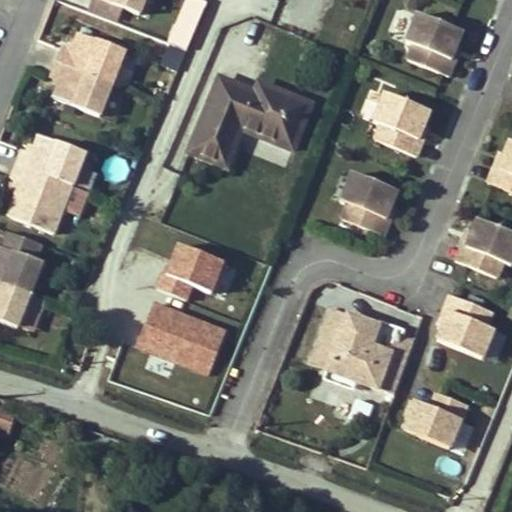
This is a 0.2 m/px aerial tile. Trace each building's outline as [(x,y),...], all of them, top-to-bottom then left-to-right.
[(98,0),(139,16),(145,0),(98,0)] [(176,27),(171,43),(188,49),(203,1),(201,0),(153,0),(148,18),(176,27)] [(208,0),(207,5),(225,11),(230,0),(208,0)] [(446,76),(464,34),(416,13),(397,55),(446,76)] [(60,82),(58,87),(53,99),(99,117),(124,52),(79,34),(75,46),(73,51),(67,49),(62,47),(49,78),(55,81),(60,82)] [(200,128),(189,155),(225,170),(241,132),(291,152),(310,106),(274,91),(267,107),(250,101),(253,94),(219,80),(207,111),(212,113),(205,131),(200,128)] [(250,101),(267,107),(274,91),(257,85),(253,94),(250,101)] [(416,156),(430,109),(380,94),(366,141),(416,156)] [(205,131),(212,113),(207,111),(200,128),(205,131)] [(8,217),(54,235),(65,204),(72,188),(84,154),(38,136),(33,147),(31,155),(25,153),(21,151),(10,179),(15,181),(20,183),(18,190),(8,217)] [(511,143),(501,141),(488,187),(511,193),(511,143)] [(31,155),(33,147),(28,145),(25,153),(31,155)] [(334,219),(382,236),(398,190),(350,173),(334,219)] [(20,183),(15,181),(12,188),(18,190),(20,183)] [(72,188),(65,204),(90,215),(97,198),(72,188)] [(501,283),(511,258),(511,234),(471,217),(451,261),(501,283)] [(0,323),(16,330),(42,265),(31,260),(36,247),(5,235),(0,248),(0,247),(0,323)] [(192,287),(210,294),(222,263),(173,244),(155,289),(186,301),(192,287)] [(488,330),(494,313),(448,296),(431,341),(491,364),(502,335),(488,330)] [(132,349),(207,377),(226,328),(150,300),(132,349)] [(396,336),(348,318),(328,372),(376,391),(396,336)] [(399,430),(450,450),(467,407),(439,396),(434,410),(410,401),(399,430)] [(367,424),(370,402),(352,399),(349,422),(367,424)] [(0,409),(0,435),(5,437),(13,414),(0,409)]
